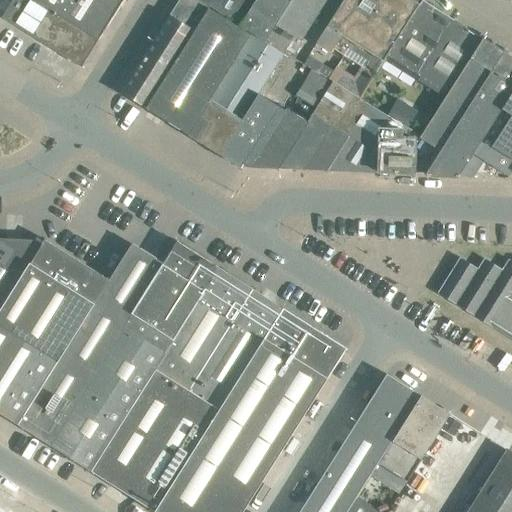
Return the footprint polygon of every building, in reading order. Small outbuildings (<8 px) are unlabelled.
[(13,26),(29,0),(14,0),(2,19),(13,26)] [(98,40),(34,0),(29,0),(13,26),(80,68),(98,40)] [(34,0),(98,40),(123,0),(34,0)] [(122,91),(120,93),(145,108),(209,7),(197,0),(179,0),(122,91)] [(198,0),(238,26),(249,7),(237,0),(198,0)] [(264,42),(271,32),(290,0),(254,0),(249,7),(238,26),(251,34),(264,42)] [(290,0),(271,32),(264,42),(283,54),(293,37),(300,42),(326,0),(290,0)] [(343,0),(318,40),(332,49),(332,48),(334,45),(345,53),(348,48),(352,43),(372,56),(369,61),(366,65),(375,71),(381,62),(383,59),(419,5),(412,0),(343,0)] [(422,0),(419,5),(383,59),(446,98),(483,39),(422,0)] [(209,7),(145,108),(148,110),(162,119),(188,135),(251,34),(238,26),(209,7)] [(264,42),(251,34),(188,135),(219,155),(257,94),(283,54),(264,42)] [(511,57),(483,39),(446,98),(421,137),(441,150),(425,174),(425,175),(457,177),(511,90),(511,57)] [(328,79),(332,82),(350,93),(358,98),(361,94),(375,71),(363,63),(354,77),(336,66),(328,79)] [(332,82),(307,122),(277,169),(301,170),(350,93),(332,82)] [(511,90),(457,177),(472,177),(483,161),(508,177),(511,172),(511,169),(511,90)] [(368,104),(358,98),(350,93),(301,170),(324,171),(368,104)] [(257,94),(219,155),(239,168),(278,107),(257,94)] [(416,112),(397,101),(389,115),(408,126),(416,112)] [(387,116),(368,104),(324,171),(377,173),(377,172),(378,130),(387,116)] [(277,169),(307,122),(286,109),(249,167),(248,167),(248,168),(277,169)] [(378,130),(377,172),(417,173),(418,140),(398,139),(398,130),(378,130)] [(33,240),(4,239),(0,238),(0,311),(42,245),(33,240)] [(0,414),(17,425),(108,282),(100,276),(101,276),(45,241),(42,245),(0,311),(0,414)] [(163,264),(154,258),(132,244),(108,282),(17,425),(91,472),(134,403),(198,443),(283,309),(219,269),(217,273),(175,246),(163,264)] [(459,258),(437,293),(511,339),(511,296),(511,297),(511,296),(511,262),(508,260),(501,270),(484,259),(477,269),(459,258)] [(154,511),(242,511),(346,349),(283,309),(198,443),(154,511)] [(342,444),(322,475),(356,497),(420,396),(386,374),(351,430),(342,444)] [(385,469),(378,481),(400,495),(408,483),(450,415),(421,396),(378,464),(385,469)] [(134,403),(91,472),(154,511),(198,443),(134,403)] [(450,415),(408,483),(437,501),(480,434),(450,415)] [(511,511),(511,454),(507,451),(467,511),(511,511)] [(322,476),(299,511),(346,511),(355,498),(356,497),(322,476)] [(376,511),(355,498),(346,511),(376,511)]
